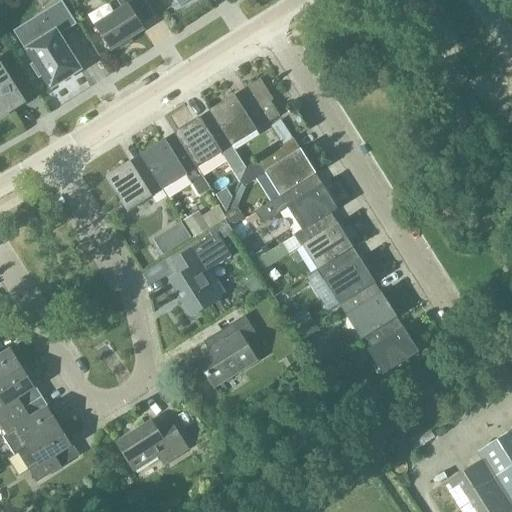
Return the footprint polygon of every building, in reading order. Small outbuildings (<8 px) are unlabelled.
[(95,26),(110,50),(143,30),(141,26),(155,17),(144,0),(117,0),(116,0),(122,9),(95,26)] [(79,70),(55,32),(59,29),(61,32),(74,24),(61,3),(41,15),(48,27),(27,40),(31,46),(26,49),(35,63),(32,65),(39,76),(42,74),(51,88),(79,70)] [(0,116),(23,103),(24,105),(25,104),(0,63),(0,116)] [(259,80),(208,111),(231,147),(267,124),(279,116),(269,102),(272,100),(259,80)] [(196,169),(231,147),(208,111),(174,134),(196,169)] [(161,191),(196,169),(174,134),(139,156),(161,191)] [(279,197),(315,175),(292,139),(257,161),(246,168),(240,182),(243,187),(264,173),(279,197)] [(126,213),(161,191),(139,156),(104,178),(126,213)] [(301,232),(330,214),(337,210),(315,175),(279,197),(255,213),(261,224),(286,208),(301,232)] [(202,208),(181,219),(191,238),(212,227),(202,208)] [(301,232),(294,236),(316,271),(352,249),(330,214),(301,232)] [(208,230),(212,237),(172,262),(180,276),(170,282),(192,316),(219,299),(218,298),(225,293),(210,270),(230,257),(220,240),(231,232),(224,220),(208,230)] [(281,245),(258,259),(263,266),(286,252),(281,245)] [(338,306),(374,283),(352,249),(316,271),(338,306)] [(360,341),(396,319),(374,283),(338,306),(360,341)] [(226,342),(208,353),(196,361),(213,387),(255,361),(242,341),(254,333),(244,317),(220,332),(226,342)] [(396,319),(360,341),(382,375),(418,353),(396,319)] [(0,382),(21,369),(9,350),(0,355),(0,382)] [(0,423),(23,409),(17,399),(34,389),(21,369),(0,382),(0,423)] [(51,409),(48,411),(46,408),(29,419),(23,409),(0,423),(0,426),(6,436),(3,439),(14,455),(62,425),(51,409)] [(164,464),(186,450),(170,424),(156,433),(150,423),(117,444),(134,471),(158,456),(164,464)] [(69,444),(72,442),(62,425),(14,455),(15,457),(18,455),(36,483),(60,468),(54,458),(71,447),(69,444)] [(511,511),(511,431),(477,453),(481,460),(443,484),(460,511),(511,511)]
